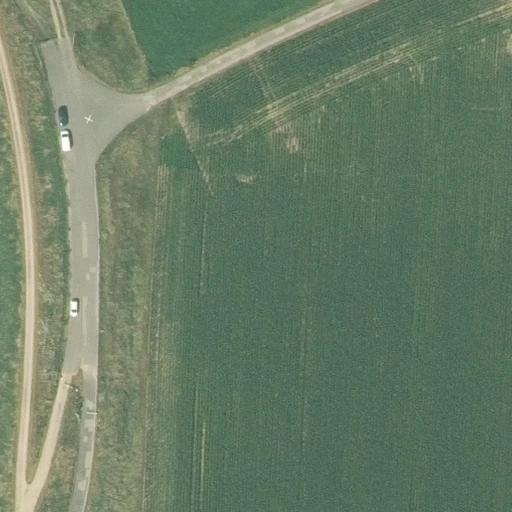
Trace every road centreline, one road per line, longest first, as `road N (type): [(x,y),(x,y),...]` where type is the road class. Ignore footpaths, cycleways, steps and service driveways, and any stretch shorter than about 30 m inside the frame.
road 1 (unclassified): [(83,318),(81,142),(285,29),(357,0)]
road 2 (track): [(25,511),(83,318)]
road 3 (track): [(78,511),(89,376),(83,318)]
road 4 (track): [(45,0),(81,142)]
